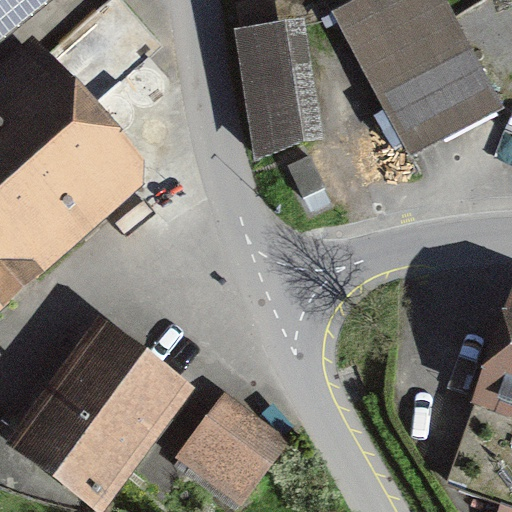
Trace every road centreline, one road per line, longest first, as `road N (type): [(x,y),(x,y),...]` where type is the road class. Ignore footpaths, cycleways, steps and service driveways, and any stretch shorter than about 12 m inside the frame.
road 1 (residential): [(396,251),(252,306),(365,511)]
road 2 (residential): [(511,149),(396,251)]
